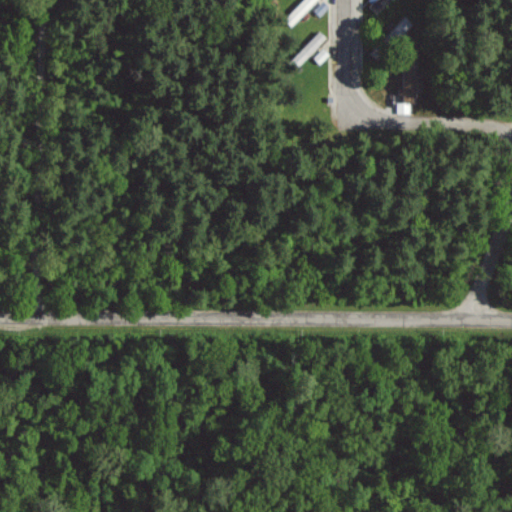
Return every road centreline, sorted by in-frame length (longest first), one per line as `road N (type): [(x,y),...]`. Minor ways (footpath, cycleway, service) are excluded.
road 1 (tertiary): [(511,320),(0,320)]
road 2 (residential): [(511,118),(351,118),(351,0)]
